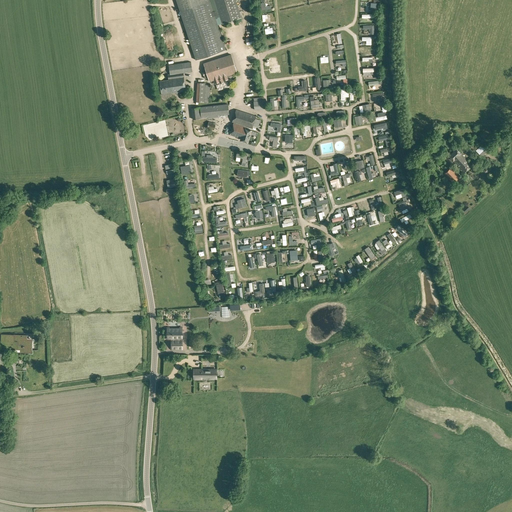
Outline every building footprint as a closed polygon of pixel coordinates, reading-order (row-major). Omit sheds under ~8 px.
[(176,0),(196,60),(226,50),(217,24),(222,23),(241,17),(235,0),(176,0)] [(374,34),(374,25),(372,25),(363,26),(363,28),(363,29),(370,29),(370,34),(374,34)] [(269,30),(266,30),(266,35),(276,33),(275,26),(268,27),(269,30)] [(214,80),(215,83),(228,79),(227,76),(237,72),(231,54),(204,63),(205,67),(202,71),(205,79),(208,78),(210,81),(214,80)] [(168,80),(160,81),(162,93),(162,96),(167,95),(166,92),(171,92),(172,93),(186,91),(184,77),(183,72),(192,71),(191,62),(169,65),(170,74),(168,74),(168,80)] [(322,80),(322,88),(332,87),(332,84),(326,85),(326,79),(322,80)] [(196,102),(209,103),(210,85),(205,85),(205,83),(197,82),(196,102)] [(297,107),(301,107),(300,101),(304,100),(304,96),(296,97),(297,107)] [(321,107),(320,103),(314,104),(314,96),(310,97),(311,108),(321,107)] [(254,101),(255,110),(265,108),(264,97),(254,98),(254,101)] [(200,107),(201,117),(229,114),(228,104),(200,107)] [(191,108),(193,119),(201,118),(199,107),(191,108)] [(240,140),(248,142),(252,130),(251,130),(246,128),(246,126),(252,128),(253,126),(258,127),(260,120),(255,118),(256,116),(236,109),(232,122),(234,122),(230,135),(241,138),(240,140)] [(378,117),(379,120),(387,117),(386,115),(385,115),(382,116),(381,111),(378,112),(379,117),(378,117)] [(207,127),(214,129),(216,123),(208,121),(207,127)] [(276,135),(279,135),(279,128),(279,127),(267,126),(267,130),(276,131),(276,135)] [(363,147),(371,144),(367,132),(359,134),(363,147)] [(475,151),(481,157),(488,151),(482,145),(475,151)] [(448,156),(464,173),(472,165),(456,148),(448,156)] [(242,160),(241,165),(245,166),(247,155),(237,153),(236,157),(242,158),(241,160),(242,160)] [(444,173),(453,183),(459,177),(450,168),(444,173)] [(341,187),(338,178),(330,181),(331,185),(335,184),(336,188),(341,187)] [(246,206),(244,199),(237,201),(238,204),(235,204),(236,209),(246,206)] [(221,294),(222,299),(225,299),(223,283),(216,284),(218,294),(221,294)] [(243,292),(237,293),(236,288),(233,289),(235,297),(243,295),(243,292)] [(172,339),(172,349),(182,349),(182,327),(175,327),(175,325),(169,325),(169,327),(167,327),(167,339),(172,339)] [(4,334),(3,334),(3,335),(1,335),(1,343),(1,346),(18,347),(18,352),(30,353),(31,334),(4,334)] [(217,378),(216,369),(201,369),(201,370),(194,370),(194,369),(193,369),(193,379),(202,378),(202,376),(209,376),(209,378),(217,378)]
